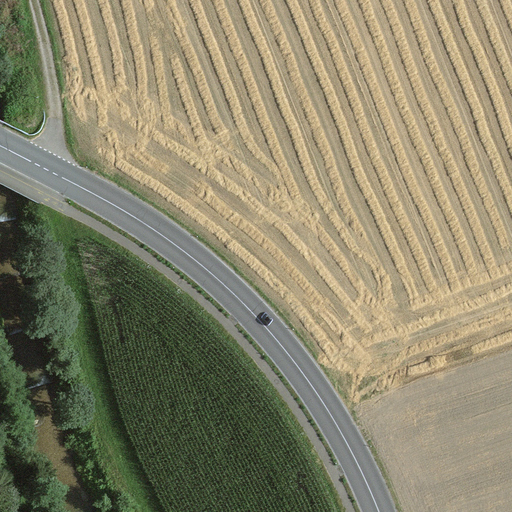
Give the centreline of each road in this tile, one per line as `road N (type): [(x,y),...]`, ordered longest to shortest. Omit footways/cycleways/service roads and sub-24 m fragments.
road 1 (tertiary): [(376,511),(350,450),(291,362),(218,283),(137,222),(0,150)]
road 2 (track): [(33,0),(58,121),(56,179)]
